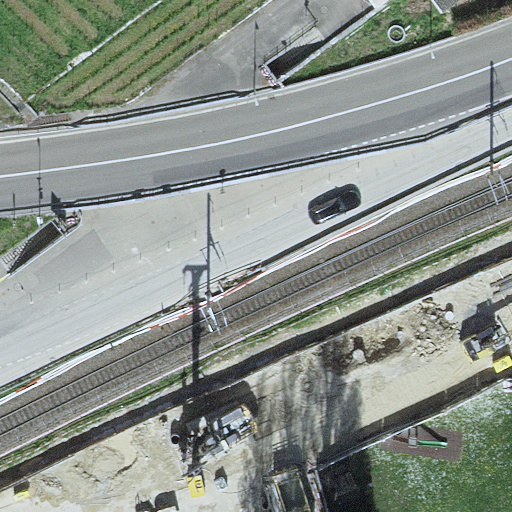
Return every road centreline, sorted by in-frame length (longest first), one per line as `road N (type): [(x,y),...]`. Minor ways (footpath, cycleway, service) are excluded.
road 1 (tertiary): [(0,350),(511,128)]
road 2 (trunk): [(511,59),(318,118),(0,178)]
